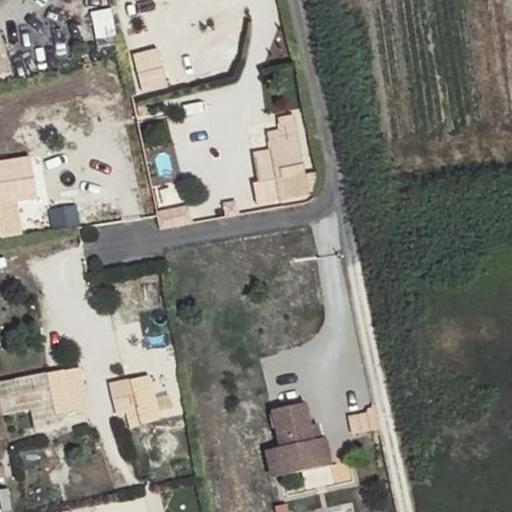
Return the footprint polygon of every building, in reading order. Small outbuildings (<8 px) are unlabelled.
[(256,149),(260,200),(310,196),(303,112),(274,114),(277,148),(256,149)] [(0,158),(0,218),(3,236),(25,232),(20,200),(42,197),(36,153),(0,158)] [(0,376),(0,381),(4,413),(35,408),(37,418),(93,410),(87,365),(0,376)] [(110,382),(119,413),(139,407),(143,422),(166,416),(153,370),(110,382)] [(281,468),(327,459),(324,439),(312,441),(304,404),(273,411),(282,448),(250,455),(254,474),(281,468)] [(329,466),(327,459),(281,468),(283,476),(329,466)]
